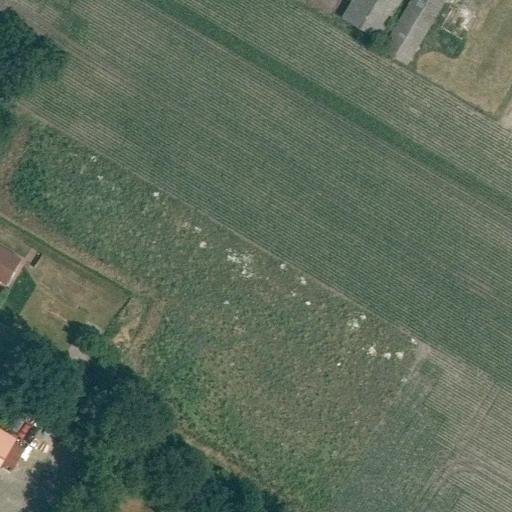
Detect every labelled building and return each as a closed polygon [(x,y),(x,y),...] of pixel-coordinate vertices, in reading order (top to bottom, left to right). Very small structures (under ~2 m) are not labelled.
[(354,0),(342,21),(376,41),(400,0),(354,0)] [(446,0),(412,0),(382,52),(407,67),(446,0)] [(21,262),(0,249),(0,280),(7,284),(21,262)] [(19,441),(0,429),(0,468),(1,469),(4,465),(17,444),(19,441)] [(25,449),(17,444),(4,465),(12,470),(25,449)]
